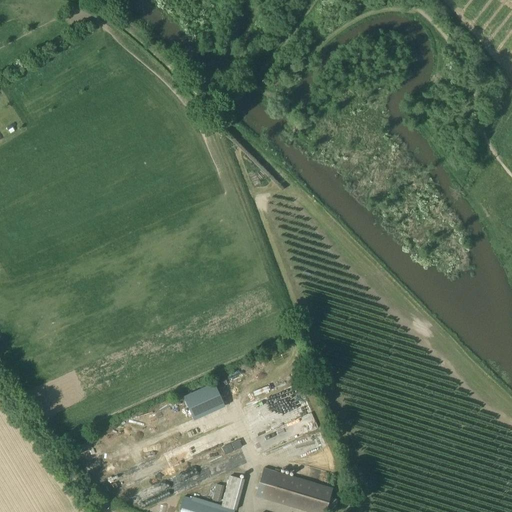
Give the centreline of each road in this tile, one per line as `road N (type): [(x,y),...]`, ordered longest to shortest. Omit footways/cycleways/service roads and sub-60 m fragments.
road 1 (track): [(221,120),(218,134),(289,326),(314,364),(360,483),(358,511)]
road 2 (unclassified): [(107,511),(66,473),(0,382)]
